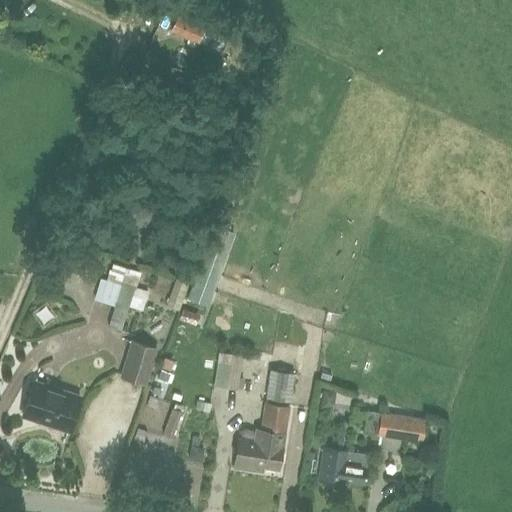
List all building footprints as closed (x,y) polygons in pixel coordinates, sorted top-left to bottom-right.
[(177,16),(171,30),(196,42),(203,27),(177,16)] [(172,108),(178,86),(160,80),(158,86),(163,87),(158,104),(172,108)] [(207,304),(233,231),(212,224),(186,297),(207,304)] [(120,329),(128,306),(142,310),(148,290),(135,286),(140,271),(110,261),(105,279),(99,277),(92,298),(113,305),(107,325),(120,329)] [(41,299),(49,312),(60,305),(52,292),(41,299)] [(186,322),(190,311),(182,308),(178,319),(186,322)] [(144,383),(155,348),(132,341),(121,376),(144,383)] [(252,354),(237,353),(238,343),(222,341),(220,367),(251,370),(252,354)] [(269,368),(265,396),(289,400),(293,371),(269,368)] [(22,415),(68,430),(79,396),(34,381),(22,415)] [(325,408),(331,403),(333,392),(320,390),(317,407),(325,408)] [(262,467),(278,469),(288,405),(265,402),(261,429),(259,429),(257,441),(238,438),(233,467),(262,471),(262,467)] [(352,430),(421,441),(424,418),(355,407),(352,430)] [(346,463),(348,451),(341,450),(343,436),(331,434),(329,448),(322,447),(317,479),(344,483),(344,481),(363,484),(366,466),(346,463)]
